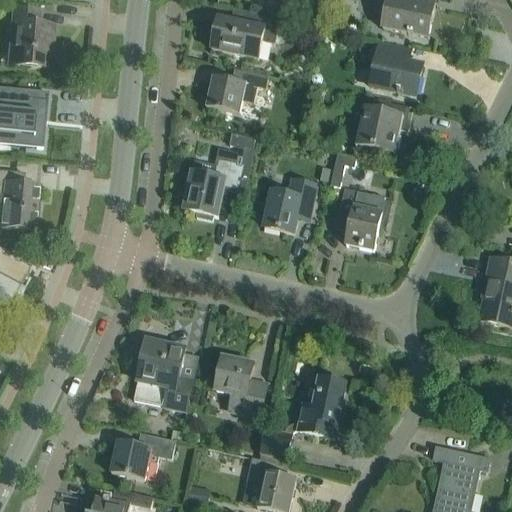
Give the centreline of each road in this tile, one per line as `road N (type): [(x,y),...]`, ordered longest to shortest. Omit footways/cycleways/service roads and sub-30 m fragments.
road 1 (residential): [(37,511),(144,257)]
road 2 (unclassified): [(0,490),(86,304),(105,242)]
road 3 (residential): [(402,318),(144,257)]
road 4 (residential): [(144,257),(176,0)]
road 5 (residential): [(511,85),(415,268),(402,318)]
road 6 (unclassified): [(105,242),(139,0)]
road 7 (residential): [(402,318),(419,394),(347,511)]
